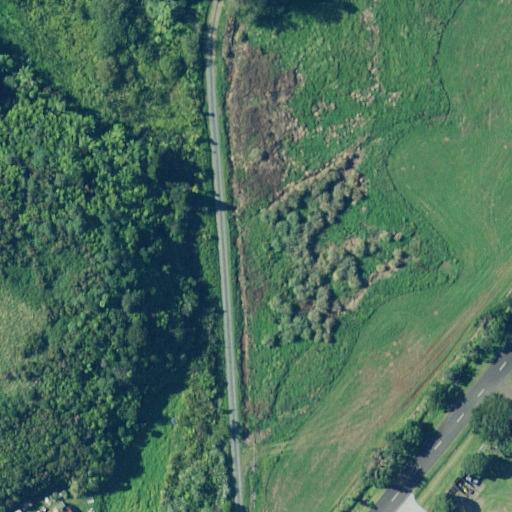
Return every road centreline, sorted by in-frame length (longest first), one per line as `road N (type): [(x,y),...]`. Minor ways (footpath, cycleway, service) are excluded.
road 1 (residential): [(215,0),(208,57),(236,511)]
road 2 (unclassified): [(383,511),(511,354)]
